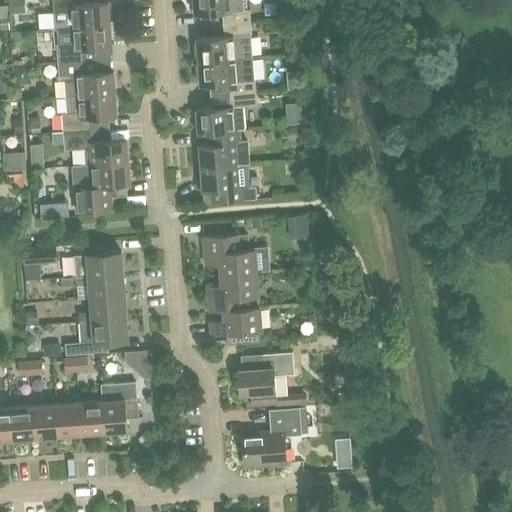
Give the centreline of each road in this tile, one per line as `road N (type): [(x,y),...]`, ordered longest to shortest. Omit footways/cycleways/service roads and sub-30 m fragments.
road 1 (residential): [(201,477),(214,462),(207,375),(181,351),(171,229),(156,212),(147,105),(168,81),(161,0)]
road 2 (residential): [(0,494),(133,485),(148,495),(189,492),(201,477)]
